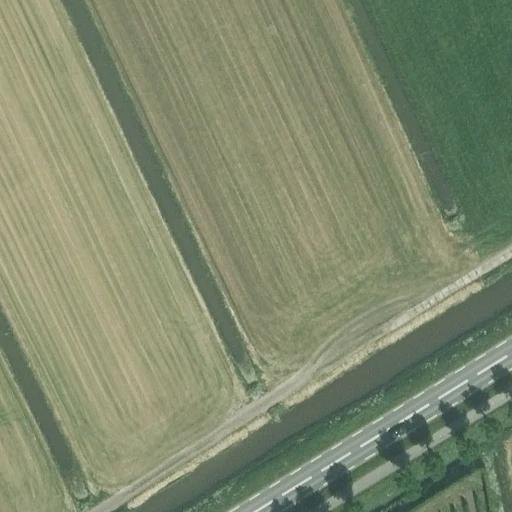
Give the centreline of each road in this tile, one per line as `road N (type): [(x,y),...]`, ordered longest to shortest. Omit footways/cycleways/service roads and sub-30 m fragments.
road 1 (track): [(108,511),(511,252)]
road 2 (secondary): [(257,511),(511,354)]
